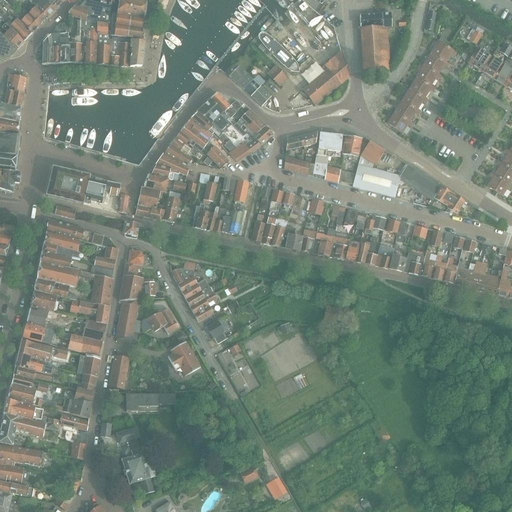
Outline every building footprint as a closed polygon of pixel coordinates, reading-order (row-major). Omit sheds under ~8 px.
[(36,0),(39,2),(35,7),(47,18),(55,10),(43,0),(36,0)] [(43,0),(55,10),(63,2),(60,0),(43,0)] [(86,0),(78,8),(87,12),(86,21),(90,21),(97,22),(108,23),(110,12),(112,1),(112,0),(86,0)] [(143,20),(145,2),(135,0),(119,0),(116,14),(116,15),(143,20)] [(24,11),(23,11),(39,26),(47,18),(35,7),(31,10),(26,5),(22,9),(24,11)] [(68,16),(81,20),(84,21),(86,21),(87,12),(78,8),(76,8),(74,7),(68,13),(68,14),(68,16)] [(25,16),(19,23),(31,35),(39,26),(23,11),(22,13),(25,16)] [(437,15),(430,13),(426,31),(433,33),(437,15)] [(142,30),(143,20),(116,15),(116,14),(112,14),(111,26),(118,27),(118,28),(121,28),(121,30),(124,30),(124,28),(128,28),(129,28),(142,30)] [(360,16),(361,44),(388,43),(387,30),(389,30),(389,27),(391,27),(390,14),(360,16)] [(5,25),(5,24),(5,25),(24,42),(31,35),(19,23),(16,20),(12,25),(8,21),(5,25)] [(82,45),(82,49),(83,49),(82,65),(95,66),(96,46),(97,46),(97,43),(97,42),(96,34),(97,30),(97,29),(97,22),(90,21),(86,21),(84,21),(83,29),(83,31),(82,42),(82,45)] [(97,46),(98,46),(96,66),(109,67),(109,57),(116,58),(117,39),(112,38),(112,40),(108,40),(108,36),(108,23),(97,22),(97,29),(97,30),(96,34),(97,42),(97,43),(97,46)] [(68,37),(68,23),(59,24),(55,29),(56,35),(49,36),(43,43),(41,66),(69,64),(69,44),(68,44),(68,37)] [(2,37),(16,51),(24,42),(5,25),(1,28),(7,33),(2,37)] [(141,39),(142,30),(129,28),(128,28),(124,28),(124,30),(121,30),(121,28),(118,28),(118,27),(111,26),(110,36),(127,38),(141,39)] [(474,31),(469,40),(475,44),(484,31),(477,27),(476,29),(474,31)] [(76,37),(68,37),(68,44),(69,44),(69,64),(81,65),(81,49),(82,49),(82,45),(82,42),(83,31),(83,29),(76,29),(76,37)] [(0,58),(3,60),(7,59),(16,51),(2,37),(0,35),(0,58)] [(119,67),(130,68),(132,48),(130,48),(130,40),(117,39),(116,58),(119,58),(119,67)] [(130,68),(141,67),(144,42),(130,40),(130,48),(132,48),(130,68)] [(504,44),(499,52),(511,59),(511,49),(511,48),(511,42),(507,40),(505,43),(505,44),(504,44)] [(437,41),(430,54),(445,63),(450,55),(453,57),(456,53),(437,41)] [(363,73),(364,73),(389,72),(388,43),(361,44),(363,73)] [(261,45),(257,48),(264,54),(267,51),(261,45)] [(490,57),(477,48),(467,63),(480,72),(490,57)] [(324,72),(301,91),(314,107),(350,77),(341,51),(325,65),(321,68),(324,72)] [(430,54),(422,65),(438,75),(438,74),(443,67),(446,69),(448,65),(445,63),(430,54)] [(109,67),(119,67),(119,58),(116,58),(109,57),(109,67)] [(502,64),(490,57),(480,72),(493,80),(493,79),(494,80),(503,65),(502,65),(502,64)] [(511,70),(509,69),(511,65),(505,62),(503,65),(494,80),(504,86),(504,87),(506,88),(511,78),(511,70)] [(415,77),(416,78),(430,86),(436,78),(439,80),(441,76),(438,74),(438,75),(422,65),(415,77)] [(275,66),(266,75),(279,88),(287,79),(275,66)] [(237,67),(228,77),(243,91),(244,90),(251,97),(250,97),(260,107),(269,98),(259,88),(264,83),(257,76),(252,81),(237,67)] [(7,87),(6,90),(6,91),(7,91),(23,95),(26,79),(9,75),(6,87),(7,87)] [(416,78),(409,90),(424,99),(429,91),(432,93),(435,89),(430,86),(416,78)] [(298,89),(293,94),(297,98),(302,93),(298,89)] [(409,90),(401,101),(416,111),(417,110),(422,102),(425,105),(428,101),(424,99),(409,90)] [(4,105),(20,109),(23,95),(7,91),(4,105)] [(230,119),(241,107),(236,102),(232,105),(230,107),(220,99),(221,98),(220,97),(220,98),(216,95),(210,100),(223,114),(224,115),(224,116),(225,117),(226,116),(230,119)] [(19,123),(20,109),(4,105),(0,103),(0,102),(1,98),(0,97),(0,133),(18,136),(19,123)] [(231,125),(221,115),(223,114),(210,100),(197,113),(221,135),(231,125)] [(401,101),(394,113),(409,122),(414,114),(418,116),(420,112),(417,110),(416,111),(401,101)] [(243,126),(246,129),(257,119),(248,111),(244,115),(238,121),(236,124),(240,128),(243,126)] [(210,130),(218,138),(222,142),(225,139),(221,135),(197,113),(191,119),(207,132),(208,132),(210,130)] [(410,128),(413,124),(409,122),(394,113),(387,125),(402,134),(407,126),(410,128)] [(213,137),(208,132),(207,132),(191,119),(190,120),(186,125),(207,142),(213,137)] [(248,131),(254,137),(265,127),(257,119),(246,129),(243,131),(246,134),(248,131)] [(243,137),(246,134),(243,131),(240,128),(236,124),(233,126),(243,137)] [(203,149),(206,152),(208,153),(213,147),(209,144),(207,142),(186,125),(181,132),(195,144),(203,150),(203,149)] [(254,137),(253,138),(255,141),(261,146),(273,135),(265,127),(254,137)] [(189,145),(192,148),(195,144),(181,132),(176,139),(185,146),(187,143),(189,144),(189,145)] [(317,133),(301,136),(303,147),(315,144),(317,133)] [(342,135),(319,133),(318,150),(317,150),(314,165),(313,174),(325,177),(324,181),(338,184),(338,181),(340,172),(340,171),(326,168),(328,157),(326,157),(327,151),(340,152),(342,135)] [(0,155),(16,157),(19,138),(0,134),(0,155)] [(287,139),(286,151),(303,147),(301,136),(287,139)] [(358,157),(358,153),(361,139),(345,136),(342,152),(342,155),(358,157)] [(176,139),(171,146),(186,156),(191,150),(185,146),(176,139)] [(246,144),(244,146),(250,154),(261,146),(255,141),(248,147),(246,144)] [(224,147),(227,150),(232,145),(229,142),(224,147)] [(353,185),(352,187),(395,198),(399,184),(403,185),(404,184),(422,195),(423,192),(434,199),(441,187),(407,166),(400,176),(372,169),(373,165),(375,166),(384,152),(369,142),(360,157),(358,165),(356,175),(355,175),(353,185)] [(230,153),(238,162),(250,154),(244,146),(243,144),(236,149),(230,153)] [(227,150),(230,153),(236,149),(232,145),(227,150)] [(164,154),(186,168),(192,160),(186,156),(171,146),(164,154)] [(213,147),(208,153),(206,155),(220,169),(228,162),(213,147)] [(511,170),(511,153),(509,152),(509,151),(506,149),(503,153),(507,155),(502,163),(501,163),(511,170)] [(0,170),(15,173),(16,157),(0,155),(0,170)] [(188,170),(163,155),(156,165),(170,168),(170,172),(174,173),(178,174),(186,176),(188,170)] [(207,158),(203,163),(208,166),(211,162),(207,158)] [(283,171),(308,177),(310,164),(285,158),(283,171)] [(509,184),(511,180),(511,170),(501,163),(502,163),(498,161),(496,165),(499,167),(494,175),(509,184)] [(155,166),(150,176),(168,179),(172,180),(174,173),(170,172),(170,168),(156,165),(155,166)] [(83,205),(83,203),(89,178),(53,169),(46,197),(83,205)] [(14,174),(15,173),(0,170),(0,189),(12,194),(13,184),(19,185),(20,174),(14,174)] [(338,181),(353,185),(355,175),(340,172),(338,181)] [(502,196),(509,184),(494,175),(491,173),(489,176),(492,179),(487,187),(502,196)] [(212,203),(216,185),(219,178),(214,177),(213,184),(208,183),(209,176),(200,174),(199,183),(207,185),(203,201),(212,203)] [(168,179),(150,176),(148,175),(143,188),(163,191),(165,192),(168,179)] [(103,196),(104,193),(106,183),(94,181),(94,179),(89,178),(83,203),(90,205),(90,202),(101,205),(102,203),(105,204),(106,197),(103,196)] [(231,181),(224,179),(222,191),(229,192),(231,181)] [(231,181),(229,192),(230,193),(230,194),(235,195),(238,182),(231,181)] [(184,194),(186,185),(175,182),(172,191),(184,194)] [(235,195),(234,201),(241,202),(243,203),(244,201),(248,185),(238,182),(235,195)] [(109,196),(120,198),(120,196),(122,196),(123,190),(119,189),(120,187),(106,183),(104,193),(109,195),(109,196)] [(189,183),(188,186),(185,195),(193,197),(196,185),(189,183)] [(268,198),(270,190),(270,189),(264,187),(262,197),(268,198)] [(456,214),(464,202),(441,187),(434,199),(448,207),(445,212),(448,213),(450,210),(456,214)] [(141,188),(137,205),(165,211),(166,205),(164,205),(164,206),(157,205),(159,197),(162,198),(163,191),(143,188),(141,188)] [(168,197),(179,200),(180,194),(169,191),(168,197)] [(284,193),(273,191),(271,202),(281,204),(284,193)] [(296,196),(288,194),(284,193),(281,204),(292,207),(296,196)] [(299,211),(303,197),(296,195),(296,196),(292,207),(292,209),(299,211)] [(120,198),(118,212),(117,213),(126,215),(129,198),(122,196),(120,196),(120,198)] [(163,221),(174,224),(179,200),(168,198),(166,205),(165,211),(163,221)] [(325,203),(313,200),(310,212),(322,215),(325,203)] [(245,202),(244,201),(243,203),(241,202),(238,214),(232,212),(227,234),(238,236),(245,202)] [(137,205),(135,216),(162,221),(163,221),(165,211),(137,205)] [(194,216),(192,228),(194,228),(206,231),(210,213),(203,211),(204,206),(200,205),(199,207),(196,206),(193,216),(194,216)] [(342,226),(346,208),(339,207),(336,225),(342,226)] [(73,221),(73,220),(75,213),(56,208),(54,216),(73,221)] [(206,231),(213,232),(218,208),(215,208),(214,214),(210,213),(206,231)] [(221,234),(222,233),(226,211),(226,210),(218,208),(213,232),(221,234)] [(344,223),(349,224),(352,211),(347,209),(344,223)] [(222,233),(227,234),(232,212),(226,211),(222,233)] [(357,212),(352,211),(349,224),(354,226),(355,222),(357,212)] [(475,220),(478,221),(483,214),(479,211),(473,220),(474,220),(475,220)] [(357,212),(355,222),(364,225),(367,214),(357,212)] [(251,242),(261,244),(265,225),(262,224),(263,217),(257,215),(251,242)] [(383,231),(386,219),(375,216),(374,221),(372,229),(383,231)] [(266,224),(266,223),(265,225),(261,244),(271,246),(277,219),(276,219),(276,220),(268,218),(266,224)] [(287,222),(277,219),(271,246),(279,247),(283,234),(286,227),(287,222)] [(46,234),(80,242),(81,243),(83,231),(48,220),(46,234)] [(372,231),(372,229),(374,221),(368,220),(365,229),(372,231)] [(400,223),(389,220),(386,231),(397,234),(400,223)] [(126,238),(136,240),(138,227),(139,225),(127,223),(125,236),(126,238)] [(404,236),(407,225),(400,223),(397,234),(395,242),(401,243),(403,235),(404,236)] [(0,234),(11,237),(14,228),(0,225),(0,234)] [(283,234),(279,247),(299,252),(303,238),(294,236),(296,230),(286,227),(283,234)] [(415,227),(413,237),(424,240),(427,230),(415,227)] [(303,238),(299,252),(309,254),(312,245),(314,245),(315,240),(316,233),(304,230),(303,238)] [(324,236),(322,242),(319,256),(329,258),(333,237),(334,231),(328,230),(327,236),(324,236)] [(438,248),(441,238),(442,234),(433,231),(432,236),(430,246),(438,248)] [(0,247),(8,249),(11,237),(0,234),(0,247)] [(79,248),(80,242),(46,234),(44,243),(79,253),(82,254),(83,249),(79,248)] [(94,234),(92,243),(102,245),(103,241),(104,237),(94,234)] [(451,244),(453,237),(445,234),(443,242),(451,244)] [(350,241),(333,237),(329,258),(344,261),(345,260),(348,247),(350,241)] [(348,247),(345,260),(355,262),(358,249),(360,241),(351,238),(350,241),(348,247)] [(463,240),(459,239),(456,238),(453,246),(453,248),(461,250),(462,248),(461,248),(463,240)] [(321,241),(315,240),(314,245),(312,245),(309,254),(319,256),(322,242),(321,242),(321,241)] [(473,253),(476,242),(467,240),(464,251),(473,253)] [(378,250),(375,267),(388,269),(389,269),(392,257),(392,253),(394,244),(380,241),(378,250)] [(360,249),(358,249),(355,262),(365,264),(369,243),(365,242),(364,244),(362,244),(360,249)] [(44,243),(42,254),(71,261),(72,255),(78,257),(79,253),(44,243)] [(365,264),(375,267),(377,256),(373,255),(375,244),(369,243),(365,264)] [(117,250),(108,248),(106,248),(104,259),(115,262),(117,250)] [(129,252),(127,265),(138,266),(139,265),(143,265),(144,258),(140,253),(129,252)] [(425,253),(419,277),(431,280),(435,262),(429,260),(430,255),(425,253)] [(42,254),(40,263),(75,271),(76,268),(70,267),(71,261),(42,254)] [(437,256),(435,262),(431,280),(442,282),(446,264),(441,263),(442,257),(437,256)] [(389,269),(403,273),(406,260),(392,257),(389,269)] [(104,259),(96,258),(95,259),(94,266),(113,271),(115,262),(104,259)] [(448,258),(446,264),(442,282),(453,285),(458,267),(457,267),(452,266),(453,260),(448,258)] [(406,261),(403,273),(417,276),(420,265),(406,261)] [(459,262),(458,264),(457,267),(458,267),(453,285),(464,288),(468,270),(463,269),(464,264),(459,262)] [(473,271),(468,270),(464,288),(475,290),(481,263),(475,262),(473,271)] [(40,263),(37,280),(68,287),(76,289),(79,277),(82,277),(82,278),(94,281),(92,302),(109,305),(113,280),(112,280),(95,276),(90,274),(75,271),(40,263)] [(184,263),(182,269),(188,271),(193,272),(194,265),(184,263)] [(486,264),(481,263),(475,290),(486,293),(490,275),(484,274),(486,264)] [(137,277),(138,266),(127,265),(125,264),(123,277),(142,279),(142,278),(137,277)] [(112,280),(113,271),(94,266),(92,266),(90,274),(95,276),(112,280)] [(182,269),(171,267),(171,272),(178,286),(191,279),(188,271),(182,269)] [(507,270),(503,269),(502,269),(500,278),(501,278),(496,296),(507,298),(511,280),(505,279),(507,270)] [(191,279),(178,286),(186,300),(208,288),(204,281),(197,285),(193,277),(194,272),(193,272),(188,271),(191,279)] [(500,278),(490,275),(486,293),(496,296),(501,278),(500,278)] [(142,283),(142,279),(123,277),(119,302),(123,302),(138,300),(139,297),(142,283)] [(37,280),(34,292),(62,298),(76,302),(77,298),(66,295),(68,287),(37,280)] [(144,283),(142,283),(139,297),(145,297),(154,297),(153,283),(144,284),(144,283)] [(237,291),(235,287),(233,285),(227,288),(228,291),(231,295),(237,291)] [(214,294),(210,287),(208,288),(186,300),(190,308),(213,295),(214,294)] [(34,292),(30,308),(53,314),(56,303),(61,304),(62,298),(34,292)] [(213,295),(190,308),(197,323),(213,314),(207,304),(215,300),(213,295)] [(116,338),(132,336),(137,308),(138,300),(123,302),(116,338)] [(236,301),(227,306),(231,314),(240,309),(236,301)] [(106,326),(109,308),(79,302),(77,313),(96,317),(95,323),(95,324),(106,326)] [(327,307),(323,321),(335,325),(336,322),(346,324),(349,314),(338,311),(338,310),(327,307)] [(30,309),(26,325),(44,329),(47,318),(56,320),(57,315),(30,309)] [(142,323),(141,326),(145,333),(152,328),(155,332),(163,327),(168,334),(177,328),(178,328),(174,321),(175,320),(168,309),(167,310),(161,314),(160,313),(142,323)] [(222,334),(229,330),(223,319),(217,322),(217,323),(207,328),(213,339),(217,345),(226,340),(222,334)] [(82,338),(103,343),(106,326),(95,324),(95,323),(86,321),(82,338)] [(280,326),(283,336),(291,333),(289,323),(280,326)] [(45,329),(44,329),(26,325),(23,339),(54,346),(55,342),(50,341),(51,337),(44,336),(45,329)] [(103,343),(82,338),(61,333),(60,336),(63,336),(62,339),(70,341),(67,350),(80,353),(99,357),(103,343)] [(181,333),(175,336),(179,343),(184,340),(181,333)] [(22,341),(19,354),(30,358),(49,363),(51,354),(54,355),(53,358),(66,361),(67,353),(55,350),(22,341)] [(185,343),(170,351),(171,352),(172,351),(174,354),(168,358),(175,371),(182,367),(187,375),(185,376),(185,377),(200,368),(185,343)] [(237,345),(229,349),(233,356),(241,352),(237,345)] [(19,354),(16,368),(50,376),(52,368),(43,366),(29,362),(30,358),(19,354)] [(109,388),(123,391),(129,358),(115,356),(109,388)] [(85,367),(83,375),(97,378),(100,360),(87,357),(87,358),(85,367)] [(16,368),(14,376),(33,381),(34,378),(50,382),(51,376),(50,376),(16,368)] [(83,375),(82,383),(82,384),(95,387),(97,378),(83,375)] [(14,376),(11,385),(43,393),(47,394),(48,387),(38,384),(37,387),(32,385),(33,381),(14,376)] [(76,382),(73,390),(76,391),(76,389),(94,393),(95,387),(82,384),(82,383),(76,382)] [(11,385),(8,400),(35,406),(41,408),(42,400),(41,400),(43,393),(11,385)] [(76,391),(74,399),(91,404),(94,393),(76,389),(76,391)] [(175,395),(126,395),(126,412),(157,411),(157,404),(175,404),(175,395)] [(74,399),(72,399),(71,401),(65,399),(63,408),(62,412),(68,414),(88,419),(91,404),(74,399)] [(35,406),(32,406),(8,400),(5,414),(46,424),(47,419),(45,419),(46,418),(41,417),(43,411),(35,408),(35,406)] [(5,414),(0,435),(0,446),(20,450),(21,444),(13,443),(16,433),(43,439),(45,429),(46,424),(5,414)] [(61,416),(60,422),(61,422),(60,426),(74,429),(73,443),(87,445),(87,432),(88,423),(61,416)] [(61,422),(60,422),(47,419),(46,424),(45,429),(59,432),(60,426),(61,422)] [(112,421),(103,419),(100,438),(110,439),(112,421)] [(149,479),(156,477),(151,462),(145,464),(140,448),(139,449),(136,439),(137,439),(134,429),(116,435),(121,450),(118,451),(129,486),(140,482),(144,495),(153,492),(149,479)] [(383,430),(378,433),(384,442),(389,439),(383,430)] [(87,445),(73,443),(70,459),(84,461),(87,445)] [(0,446),(0,465),(14,468),(15,463),(40,468),(42,459),(44,459),(45,454),(26,451),(20,450),(0,446)] [(397,458),(391,466),(394,468),(398,467),(399,468),(403,463),(397,458)] [(0,465),(0,482),(28,488),(29,484),(21,482),(23,470),(14,468),(0,465)] [(240,475),(245,483),(257,477),(253,468),(240,475)] [(278,478),(270,482),(279,497),(287,492),(278,478)] [(74,499),(80,482),(71,479),(65,497),(73,499),(74,499)] [(0,482),(0,493),(12,496),(15,497),(15,495),(31,499),(33,489),(28,488),(0,482)] [(0,493),(0,511),(7,511),(12,496),(0,493)] [(73,499),(65,497),(61,496),(54,505),(64,511),(73,499)] [(366,499),(359,503),(365,511),(371,507),(366,499)]
